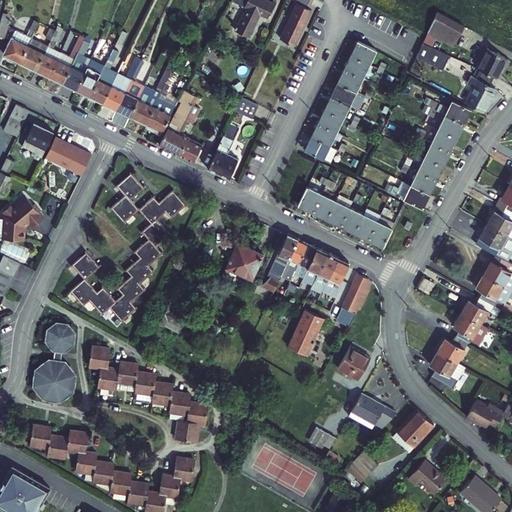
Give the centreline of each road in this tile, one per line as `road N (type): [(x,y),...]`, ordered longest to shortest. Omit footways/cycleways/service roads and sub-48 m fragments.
road 1 (residential): [(112,136),(25,317),(14,379),(0,394)]
road 2 (residential): [(253,205),(346,16),(405,45)]
road 3 (residential): [(404,279),(392,324),(404,373),(511,473)]
road 4 (residential): [(511,108),(477,151),(404,279)]
road 5 (residential): [(253,205),(404,279)]
road 6 (residential): [(112,136),(253,205)]
road 7 (residential): [(0,81),(112,136)]
